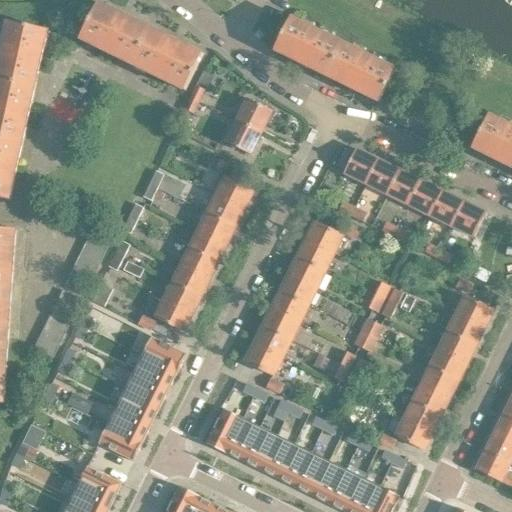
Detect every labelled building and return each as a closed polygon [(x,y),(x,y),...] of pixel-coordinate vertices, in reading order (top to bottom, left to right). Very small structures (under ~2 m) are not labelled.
[(133,64),(151,28),(99,2),(81,39),(133,64)] [(275,51),(379,102),(396,69),(291,17),(275,51)] [(0,58),(0,79),(36,88),(48,31),(8,22),(0,58)] [(203,54),(151,28),(133,64),(185,90),(203,54)] [(203,71),(198,82),(207,87),(212,75),(203,71)] [(0,138),(23,144),(36,88),(0,79),(0,138)] [(196,86),(190,98),(198,102),(204,90),(196,86)] [(198,102),(190,98),(184,110),(192,114),(198,102)] [(249,99),(238,121),(262,133),(273,111),(249,99)] [(473,148),(511,167),(511,125),(489,115),(473,148)] [(262,133),(238,121),(227,143),(251,155),(262,133)] [(0,198),(10,201),(23,144),(0,138),(0,198)] [(344,174),(367,185),(379,160),(356,149),(344,174)] [(367,185),(388,195),(400,170),(379,160),(367,185)] [(220,161),(218,166),(216,169),(229,175),(232,168),(220,161)] [(388,195),(410,206),(422,181),(400,170),(388,195)] [(150,184),(158,188),(165,175),(156,171),(150,184)] [(185,185),(165,175),(158,188),(179,198),(185,185)] [(226,178),(217,196),(244,209),(253,192),(226,178)] [(410,206),(431,216),(443,192),(422,181),(410,206)] [(158,188),(150,184),(144,197),(152,201),(158,188)] [(431,216),(453,227),(465,202),(443,192),(431,216)] [(217,196),(209,213),(236,227),(244,209),(217,196)] [(340,210),(352,216),(356,208),(344,202),(340,210)] [(465,202),(453,227),(474,238),(487,213),(465,202)] [(136,204),(129,218),(137,222),(144,208),(136,204)] [(356,208),(352,216),(364,221),(367,213),(356,208)] [(209,213),(200,231),(227,244),(236,227),(209,213)] [(137,222),(129,218),(123,231),(131,235),(137,222)] [(316,223),(307,240),(335,254),(343,236),(316,223)] [(343,231),(357,238),(361,230),(347,223),(343,231)] [(383,231),(395,237),(398,229),(386,223),(383,231)] [(93,227),(89,236),(108,246),(113,236),(93,227)] [(0,229),(0,287),(13,288),(17,231),(0,229)] [(398,229),(395,237),(406,243),(410,235),(398,229)] [(200,231),(191,249),(218,262),(227,244),(200,231)] [(89,236),(84,246),(103,255),(108,246),(89,236)] [(307,240),(299,258),(326,271),(335,254),(307,240)] [(122,242),(115,254),(123,258),(130,246),(122,242)] [(426,252),(437,258),(441,250),(430,244),(426,252)] [(84,246),(79,255),(99,265),(103,255),(84,246)] [(191,249),(182,266),(210,280),(218,262),(191,249)] [(441,250),(437,258),(449,264),(453,256),(441,250)] [(123,258),(115,254),(109,267),(117,271),(123,258)] [(79,255),(75,265),(94,274),(99,265),(79,255)] [(299,258),(290,275),(317,289),(326,271),(299,258)] [(128,261),(124,270),(131,273),(135,264),(128,261)] [(75,265),(70,274),(89,284),(94,274),(75,265)] [(182,266),(174,284),(201,297),(210,280),(182,266)] [(475,276),(486,282),(490,273),(479,267),(475,276)] [(89,284),(70,274),(65,284),(84,294),(89,284)] [(290,275),(281,293),(308,306),(317,289),(290,275)] [(456,287),(470,294),(474,285),(460,279),(456,287)] [(382,282),(375,296),(383,300),(390,286),(382,282)] [(99,287),(93,301),(104,306),(112,289),(101,283),(99,287)] [(174,284),(165,301),(192,315),(201,297),(174,284)] [(0,287),(0,344),(9,345),(13,288),(0,287)] [(63,289),(58,299),(77,309),(82,299),(63,289)] [(395,289),(389,302),(397,306),(403,293),(395,289)] [(281,293),(272,310),(299,324),(308,306),(281,293)] [(407,295),(401,307),(409,311),(414,299),(407,295)] [(383,300),(375,296),(369,309),(377,313),(383,300)] [(485,326),(493,309),(466,296),(458,313),(485,326)] [(58,299),(54,309),(72,318),(77,309),(58,299)] [(192,315),(165,301),(157,318),(184,332),(192,315)] [(397,306),(389,302),(382,315),(390,319),(397,306)] [(54,309),(49,318),(68,328),(72,318),(54,309)] [(272,310),(263,328),(290,341),(299,324),(272,310)] [(458,313),(449,331),(476,344),(485,326),(458,313)] [(157,321),(143,314),(138,324),(152,331),(155,325),(157,321)] [(86,315),(81,326),(88,329),(93,318),(86,315)] [(49,318),(44,328),(63,338),(68,328),(49,318)] [(367,319),(361,332),(369,336),(375,323),(367,319)] [(375,323),(369,336),(377,339),(383,327),(375,323)] [(155,325),(152,331),(150,334),(169,343),(174,334),(155,325)] [(81,326),(75,336),(83,340),(88,329),(81,326)] [(44,328),(39,338),(58,347),(63,338),(44,328)] [(263,328),(254,345),(282,359),(290,341),(263,328)] [(449,331),(440,348),(467,362),(476,344),(449,331)] [(355,344),(363,348),(369,336),(361,332),(355,344)] [(369,336),(363,348),(371,352),(377,339),(369,336)] [(152,337),(142,356),(177,373),(187,354),(152,337)] [(58,347),(39,338),(34,348),(53,357),(58,347)] [(9,345),(0,344),(0,402),(4,403),(9,345)] [(282,359),(254,345),(245,363),(273,377),(282,359)] [(440,348),(432,366),(459,379),(467,362),(440,348)] [(69,349),(64,360),(71,364),(76,353),(69,349)] [(348,352),(341,365),(349,370),(356,356),(348,352)] [(142,356),(134,373),(169,391),(177,373),(142,356)] [(318,356),(314,364),(326,369),(330,361),(318,356)] [(361,358),(354,371),(363,375),(369,362),(361,358)] [(64,360),(58,371),(66,374),(71,364),(64,360)] [(349,370),(341,365),(335,378),(343,382),(349,370)] [(432,366),(423,383),(450,397),(459,379),(432,366)] [(363,375),(354,371),(348,384),(356,388),(363,375)] [(134,373),(125,390),(160,408),(169,391),(134,373)] [(266,387),(279,394),(284,385),(271,379),(266,387)] [(246,383),(242,391),(253,396),(257,389),(246,383)] [(423,383),(414,401),(441,414),(450,397),(423,383)] [(52,384),(47,394),(54,398),(59,387),(52,384)] [(257,389),(253,396),(264,401),(268,394),(257,389)] [(125,390),(117,408),(152,425),(160,408),(125,390)] [(47,394),(41,405),(49,409),(54,398),(47,394)] [(511,396),(503,415),(511,419),(511,396)] [(280,400),(277,408),(288,413),(291,406),(280,400)] [(414,401),(406,418),(433,432),(441,414),(414,401)] [(291,406),(288,413),(298,418),(302,411),(291,406)] [(117,408),(108,425),(143,442),(152,425),(117,408)] [(223,409),(206,445),(225,454),(242,419),(223,409)] [(494,432),(511,440),(511,419),(503,415),(494,432)] [(315,417),(311,424),(322,430),(326,422),(315,417)] [(433,432),(406,418),(397,436),(424,450),(433,432)] [(242,419),(225,454),(242,462),(259,427),(242,419)] [(326,422),(322,430),(333,435),(337,428),(326,422)] [(108,425),(99,444),(134,461),(143,442),(108,425)] [(259,427),(242,462),(259,471),(276,436),(259,427)] [(511,440),(494,432),(485,451),(511,464),(511,461),(511,440)] [(349,434),(346,441),(357,447),(360,439),(349,434)] [(379,442),(392,449),(396,440),(383,434),(379,442)] [(276,436),(259,471),(277,479),(294,444),(276,436)] [(360,439),(357,447),(367,452),(371,445),(360,439)] [(23,441),(18,451),(25,455),(31,444),(23,441)] [(294,444),(277,479),(294,488),(311,453),(294,444)] [(18,451),(13,462),(20,466),(25,455),(18,451)] [(384,451),(380,458),(391,463),(395,456),(384,451)] [(511,464),(485,451),(476,469),(511,486),(511,476),(506,473),(511,464)] [(311,453),(294,488),(311,496),(328,461),(311,453)] [(395,456),(391,463),(402,469),(406,461),(395,456)] [(328,461),(311,496),(328,505),(345,469),(328,461)] [(89,464),(80,482),(115,500),(124,481),(89,464)] [(345,469),(328,505),(343,511),(346,511),(363,478),(345,469)] [(363,478),(346,511),(367,511),(380,486),(363,478)] [(6,480),(3,491),(10,493),(14,482),(6,480)] [(80,482),(71,501),(93,511),(108,511),(115,500),(80,482)] [(180,486),(166,511),(190,511),(199,495),(180,486)] [(380,486),(367,511),(391,511),(399,496),(380,486)] [(3,491),(0,500),(0,502),(7,505),(10,493),(3,491)] [(199,495),(190,511),(212,511),(216,504),(199,495)] [(93,511),(71,501),(65,511),(93,511)]
